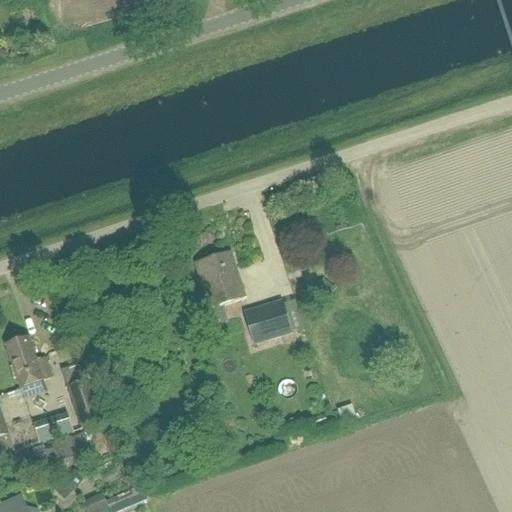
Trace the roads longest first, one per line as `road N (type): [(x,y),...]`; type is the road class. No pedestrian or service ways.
road 1 (unclassified): [(0,269),(511,102)]
road 2 (tertiary): [(0,95),(295,0)]
